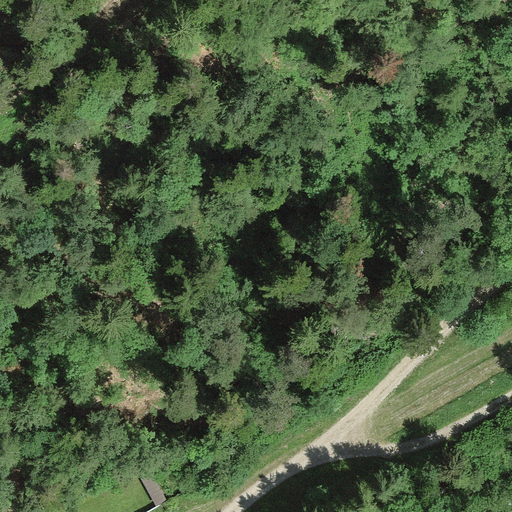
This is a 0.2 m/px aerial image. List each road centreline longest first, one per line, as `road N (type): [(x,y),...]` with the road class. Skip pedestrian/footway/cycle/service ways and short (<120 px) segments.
road 1 (track): [(330,447),(511,271)]
road 2 (track): [(330,447),(411,450),(511,393)]
road 3 (track): [(132,0),(0,104)]
